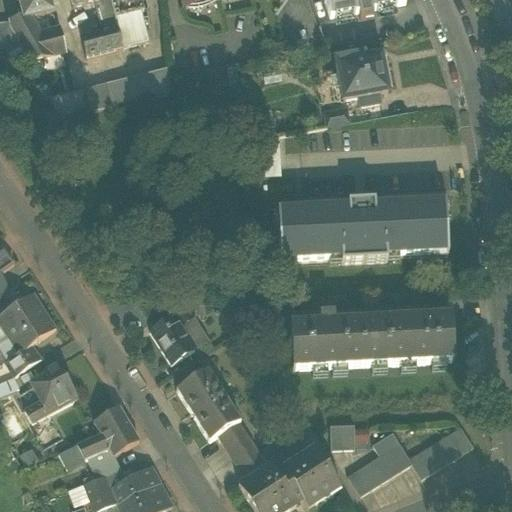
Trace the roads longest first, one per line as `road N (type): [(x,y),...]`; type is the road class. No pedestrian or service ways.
road 1 (unclassified): [(440,0),(475,84),(492,157),(511,414)]
road 2 (residential): [(0,189),(209,511)]
